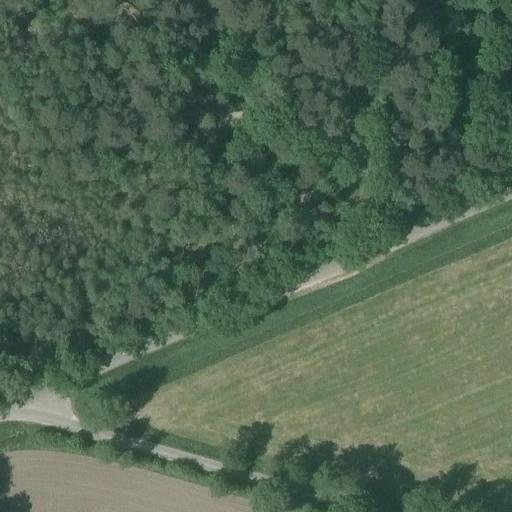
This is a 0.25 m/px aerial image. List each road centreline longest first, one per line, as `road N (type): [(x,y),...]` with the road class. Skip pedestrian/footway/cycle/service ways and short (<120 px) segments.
road 1 (unclassified): [(39,395),(511,191)]
road 2 (unclassified): [(39,395),(70,431),(362,511)]
